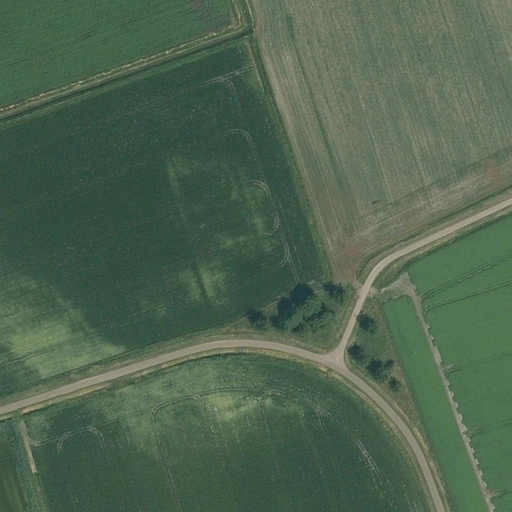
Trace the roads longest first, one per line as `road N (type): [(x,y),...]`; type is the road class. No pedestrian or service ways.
road 1 (unclassified): [(0,410),(211,346),(266,345),(334,365)]
road 2 (unclassified): [(334,365),(376,266),(511,199)]
road 3 (unclassified): [(440,511),(400,425),(334,365)]
